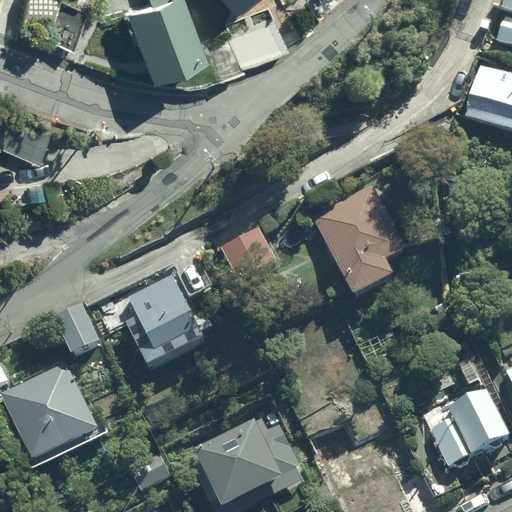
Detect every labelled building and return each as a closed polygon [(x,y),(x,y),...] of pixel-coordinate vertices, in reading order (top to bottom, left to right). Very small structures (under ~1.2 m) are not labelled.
[(121,0),(121,1),(145,66),(201,46),(184,0),(121,0)] [(511,72),(481,66),(467,114),(511,126),(511,72)] [(0,145),(36,160),(48,131),(0,110),(0,145)] [(377,182),(312,214),(355,295),(397,273),(389,258),(411,247),(377,182)] [(83,304),(56,317),(74,354),(102,340),(83,304)] [(0,357),(0,383),(10,379),(0,357)] [(69,361),(2,394),(34,459),(101,425),(69,361)] [(447,368),(429,380),(432,385),(427,388),(437,403),(449,395),(446,390),(457,382),(447,368)] [(511,435),(511,432),(488,388),(487,386),(449,407),(454,418),(430,430),(450,468),(511,435)] [(200,455),(191,458),(216,511),(244,511),(306,482),(300,470),(304,468),(282,422),(270,428),(263,413),(195,446),(200,455)] [(342,422),(310,436),(347,511),(380,511),(376,502),(399,491),(389,470),(392,469),(373,430),(351,441),(342,422)] [(161,451),(131,468),(142,489),(172,474),(161,451)] [(418,460),(395,471),(414,511),(420,511),(439,503),(418,460)]
